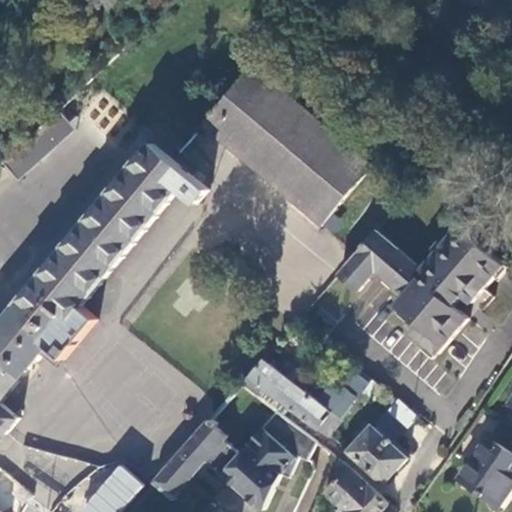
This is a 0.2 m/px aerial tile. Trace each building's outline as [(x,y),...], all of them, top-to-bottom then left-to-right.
[(462,0),(460,12),(484,18),(488,0),(462,0)] [(3,162),(19,179),(73,129),(57,111),(3,162)] [(17,309),(56,341),(181,192),(199,207),(211,192),(155,145),(17,309)] [(421,271),(377,232),(377,233),(339,275),(359,292),(371,279),(372,279),(377,274),(393,288),(392,289),(407,302),(400,309),(419,326),(412,333),(436,354),(468,318),(455,306),(464,297),(481,313),(494,299),(483,290),(504,266),(460,226),(421,271)] [(0,329),(0,407),(7,399),(56,341),(17,309),(0,329)] [(328,389),(318,402),(303,391),(280,374),(263,361),(242,384),(257,395),(263,388),(291,408),(330,437),(345,419),(343,418),(373,380),(361,370),(340,397),(328,389)] [(311,380),(289,363),(280,374),(303,391),(311,380)] [(291,408),(263,388),(257,395),(277,410),(285,416),(291,408)] [(0,427),(8,435),(25,415),(7,399),(0,407),(0,427)] [(393,445),(417,418),(399,402),(387,414),(386,413),(350,452),(385,484),(408,459),(393,445)] [(285,416),(277,410),(246,445),(248,447),(241,454),(225,441),(209,459),(263,510),(267,509),(282,474),(290,478),(300,458),(308,461),(319,442),(285,416)] [(218,424),(212,418),(210,420),(216,426),(218,424)] [(216,426),(210,420),(156,480),(176,497),(209,459),(225,441),(228,437),(216,426)] [(461,477),(501,503),(511,486),(511,448),(489,433),(461,477)] [(383,511),(391,504),(340,458),(333,471),(342,479),(329,494),(347,511),(383,511)] [(123,467),(72,511),(119,511),(148,487),(136,474),(132,478),(123,467)]
